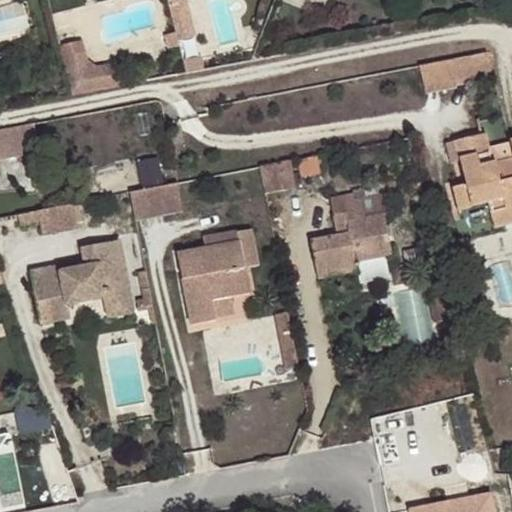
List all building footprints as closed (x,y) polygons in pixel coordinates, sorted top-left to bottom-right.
[(170,0),(164,1),(173,42),(191,38),(181,0),(170,0)] [(124,81),(112,60),(99,67),(83,38),(64,49),(92,98),(124,81)] [(453,83),(492,76),(487,54),(447,62),(453,83)] [(25,128),(0,133),(0,164),(32,158),(25,128)] [(511,159),(490,165),(482,132),(455,138),(465,181),(451,185),(457,212),(488,205),(489,211),(511,206),(511,159)] [(164,159),(145,159),(144,182),(164,182),(164,159)] [(135,191),(141,221),(190,210),(184,181),(135,191)] [(359,262),(394,255),(386,214),(360,219),(358,211),(336,216),(340,236),(313,242),(320,279),(360,270),(359,262)] [(257,267),(250,231),(203,239),(205,249),(240,243),(245,270),(257,267)] [(86,268),(124,260),(120,241),(82,248),(86,268)] [(205,249),(177,254),(191,326),(216,322),(215,317),(212,301),(231,298),(250,294),(245,270),(240,243),(205,249)] [(60,266),(30,272),(36,302),(51,299),(65,297),(67,305),(105,298),(108,318),(134,313),(124,260),(86,268),(80,269),(61,272),(60,266)] [(78,262),(60,266),(61,272),(80,269),(78,262)] [(426,288),(396,292),(402,340),(433,336),(426,288)] [(231,298),(212,301),(215,317),(234,313),(231,298)] [(51,299),(36,302),(40,324),(55,321),(51,299)] [(289,367),(303,364),(293,311),(279,314),(289,367)] [(476,447),(472,412),(454,414),(459,449),(476,447)] [(493,511),(490,495),(411,511),(493,511)]
